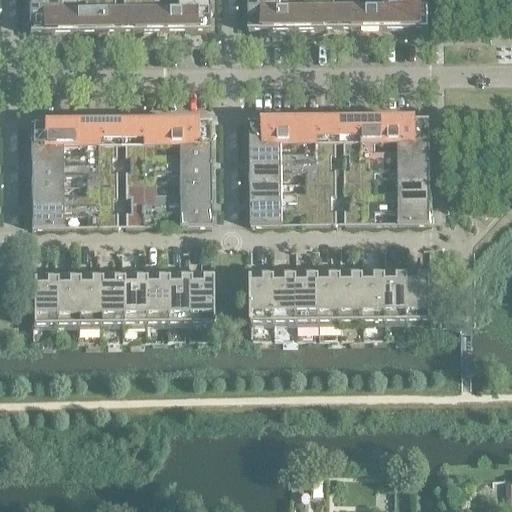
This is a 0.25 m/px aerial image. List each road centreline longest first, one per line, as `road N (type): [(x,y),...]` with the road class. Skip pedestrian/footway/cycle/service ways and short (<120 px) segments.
road 1 (residential): [(231,81),(511,72)]
road 2 (residential): [(9,83),(231,81)]
road 3 (residential): [(232,239),(13,242)]
road 4 (residential): [(232,239),(443,238)]
road 5 (residential): [(9,83),(13,242)]
road 6 (residential): [(231,81),(232,239)]
